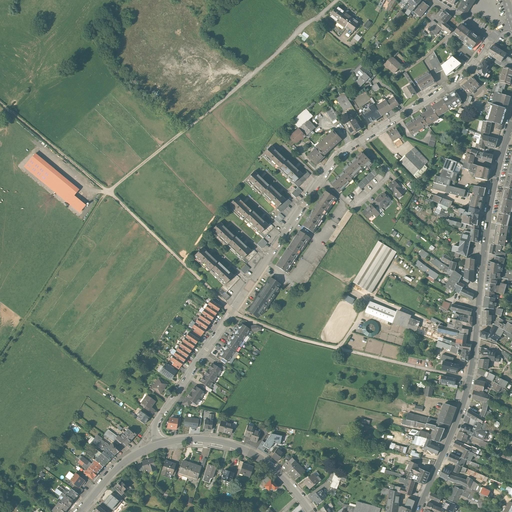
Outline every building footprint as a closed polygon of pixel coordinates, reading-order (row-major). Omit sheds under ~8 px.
[(421,1),(420,0),(410,0),(408,3),(415,9),(417,6),(421,1)] [(464,0),(462,3),(463,4),(470,8),(475,0),(464,0)] [(429,7),(423,3),(419,8),(415,13),(420,17),(429,7)] [(470,8),(463,4),(459,10),(466,15),(468,12),(470,8)] [(330,18),(337,24),(345,13),(338,8),(330,18)] [(337,24),(345,30),(353,19),(345,13),(337,24)] [(451,17),(447,13),(442,19),(440,21),(445,25),(445,24),(451,17)] [(183,16),(172,31),(182,38),(193,23),(183,16)] [(345,30),(352,35),(360,25),(353,19),(345,30)] [(453,30),(445,24),(445,25),(440,21),(437,25),(442,28),(444,30),(450,34),(453,30)] [(442,28),(437,25),(432,31),(434,33),(435,31),(438,33),(440,30),(443,32),(444,30),(442,28)] [(471,32),(461,25),(451,37),(461,44),(463,42),(471,32)] [(303,31),(300,38),(305,41),(309,35),(303,31)] [(481,40),(471,32),(463,42),(467,45),(469,47),(469,46),(473,49),(481,40)] [(159,50),(161,52),(170,42),(168,40),(159,50)] [(212,52),(214,50),(203,42),(197,50),(204,55),(207,49),(212,52)] [(502,51),(493,45),(487,54),(497,60),(502,51)] [(446,47),(436,56),(441,66),(447,63),(448,64),(449,63),(448,62),(452,57),(453,57),(455,54),(446,47)] [(213,65),(222,54),(219,51),(214,57),(212,55),(208,60),(213,65)] [(511,62),(511,60),(505,56),(507,54),(502,51),(497,60),(495,63),(500,66),(504,67),(510,69),(511,63),(511,62)] [(465,55),(461,59),(465,63),(469,58),(465,55)] [(169,57),(151,62),(156,79),(174,75),(169,57)] [(401,66),(392,57),(385,64),(394,73),(401,66)] [(443,70),(437,57),(430,61),(430,62),(430,61),(432,64),(434,63),(436,66),(434,68),(436,73),(436,74),(443,70)] [(448,62),(449,63),(448,64),(447,63),(441,66),(447,77),(454,73),(453,70),(454,69),(456,71),(462,64),(453,57),(452,57),(448,62)] [(490,64),(484,60),(481,65),(480,65),(479,65),(479,66),(479,67),(476,71),(481,75),(481,76),(483,76),(486,78),(490,72),(488,71),(490,68),(489,67),(489,66),(490,64)] [(368,71),(363,67),(361,66),(354,72),(357,74),(359,71),(363,75),(358,81),(359,82),(358,83),(360,88),(361,87),(365,83),(367,84),(370,83),(371,82),(370,82),(370,83),(368,81),(370,78),(372,76),(368,71)] [(511,69),(510,69),(504,67),(500,82),(506,84),(510,85),(511,78),(511,69)] [(377,75),(370,69),(368,71),(372,76),(374,78),(377,75)] [(430,73),(420,79),(420,78),(417,80),(417,81),(416,81),(423,91),(436,83),(430,73)] [(225,78),(227,77),(225,74),(215,80),(218,85),(226,80),(225,78)] [(185,86),(194,77),(192,75),(183,84),(185,86)] [(483,84),(475,75),(472,78),(480,86),(483,84)] [(472,78),(461,87),(464,91),(467,89),(471,93),(475,90),(480,86),(472,78)] [(233,80),(227,84),(226,82),(221,85),(224,90),(234,83),(233,80)] [(500,82),(499,82),(497,87),(494,86),(492,91),(495,92),(495,93),(501,95),(502,94),(503,90),(504,90),(506,84),(500,82)] [(411,85),(404,89),(406,92),(410,98),(409,98),(410,98),(417,94),(416,93),(416,94),(415,92),(415,91),(413,88),(411,85)] [(455,92),(453,93),(450,95),(451,95),(447,97),(444,99),(443,100),(448,109),(452,107),(452,108),(454,107),(456,108),(457,107),(457,105),(458,104),(458,103),(461,101),(460,100),(461,98),(459,96),(458,96),(455,92)] [(511,97),(502,94),(501,95),(495,93),(492,104),(507,109),(511,97)] [(346,96),(338,101),(344,111),(352,106),(346,96)] [(394,98),(387,102),(392,110),(399,105),(394,98)] [(443,100),(432,107),(432,108),(433,109),(438,118),(449,111),(448,109),(443,100)] [(376,107),(382,117),(392,110),(387,102),(386,101),(376,107)] [(507,109),(492,104),(490,108),(487,110),(486,111),(488,115),(486,122),(492,123),(498,124),(502,126),(507,109)] [(374,105),(362,113),(369,125),(374,121),(375,122),(377,122),(377,120),(382,117),(376,107),(374,105)] [(338,118),(331,108),(325,112),(332,122),(338,118)] [(313,117),(306,109),(293,122),(299,129),(306,137),(308,139),(313,134),(311,132),(315,128),(309,120),(313,117)] [(433,109),(421,116),(428,126),(439,119),(438,118),(433,109)] [(428,126),(421,116),(405,126),(412,136),(428,126)] [(355,119),(346,125),(352,135),(361,130),(355,119)] [(491,123),(483,121),(481,133),(489,134),(491,123)] [(299,129),(290,137),(295,143),(298,143),(301,140),(303,140),(306,137),(299,129)] [(396,129),(388,135),(393,142),(399,138),(401,137),(396,129)] [(334,131),(316,147),(317,148),(324,156),(342,139),(334,131)] [(437,137),(431,135),(428,147),(433,149),(437,137)] [(498,140),(482,136),(479,148),(485,150),(486,146),(495,149),(498,140)] [(295,143),(290,137),(285,142),(291,147),(295,143)] [(308,139),(306,137),(303,140),(302,141),(306,146),(311,141),(308,139)] [(403,144),(399,138),(393,142),(393,143),(394,142),(397,147),(396,148),(397,148),(403,144)] [(286,161),(278,153),(276,151),(276,152),(271,146),(262,155),(277,170),(278,169),(286,161)] [(324,156),(317,148),(307,157),(315,166),(325,157),(324,156)] [(428,162),(414,148),(402,160),(396,155),(394,157),(414,176),(428,162)] [(373,164),(363,152),(357,157),(365,166),(368,169),(373,164)] [(493,155),(483,153),(483,154),(482,159),(491,164),(493,155)] [(35,154),(24,167),(79,213),(85,205),(74,196),(79,190),(35,154)] [(470,155),(467,154),(464,162),(473,164),(475,156),(470,155)] [(357,157),(344,170),(345,171),(351,178),(354,176),(362,169),(362,168),(365,166),(357,157)] [(447,159),(443,169),(452,172),(456,162),(450,160),(447,159)] [(294,167),(286,160),(286,161),(278,169),(293,183),(297,179),(301,175),(296,170),(296,169),(294,167)] [(478,166),(473,164),(464,162),(463,168),(469,170),(468,171),(473,173),(476,174),(478,166)] [(490,169),(478,166),(476,174),(475,178),(477,179),(484,180),(487,181),(490,169)] [(447,186),(448,186),(450,180),(455,181),(457,174),(452,172),(443,169),(440,177),(436,176),(434,182),(435,182),(447,186)] [(261,178),(260,177),(259,177),(254,171),(246,180),(261,194),(269,186),(261,179),(261,178)] [(301,175),(297,179),(302,183),(310,175),(305,171),(301,175)] [(344,173),(340,176),(339,176),(336,180),(332,183),(331,184),(339,193),(341,191),(342,191),(350,183),(349,183),(353,180),(351,178),(345,171),(343,172),(344,173)] [(370,174),(358,185),(359,187),(361,189),(374,178),(370,174)] [(297,179),(293,183),(297,187),(302,183),(297,179)] [(398,185),(395,181),(388,187),(398,197),(401,194),(401,195),(405,192),(402,189),(398,185)] [(447,186),(435,182),(433,189),(445,192),(447,186)] [(277,192),(270,185),(269,186),(261,194),(276,208),(278,206),(285,200),(279,194),(277,192)] [(465,192),(465,190),(448,186),(447,186),(445,192),(466,197),(467,196),(468,193),(465,192)] [(485,189),(475,186),(473,192),(472,192),(471,191),(470,190),(469,193),(473,194),(483,197),(485,189)] [(359,187),(354,191),(358,195),(363,191),(361,189),(359,187)] [(298,188),(296,190),(295,190),(291,194),(295,198),(302,191),(298,188)] [(511,189),(506,188),(503,199),(511,201),(511,197),(511,189)] [(336,198),(326,191),(322,198),(320,200),(314,209),(324,216),(336,198)] [(384,194),(376,201),(378,202),(382,207),(383,207),(384,207),(385,207),(387,206),(387,204),(390,200),(384,194)] [(483,197),(473,194),(470,207),(480,211),(483,197)] [(452,202),(435,195),(434,197),(432,196),(430,200),(458,212),(459,209),(451,205),(452,202)] [(242,202),(237,197),(228,205),(243,220),(244,219),(252,211),(244,204),(245,204),(242,202)] [(285,200),(278,206),(283,211),(291,202),(287,198),(285,200)] [(511,200),(511,201),(503,199),(499,213),(510,216),(511,207),(511,200)] [(371,205),(366,210),(362,213),(368,219),(373,215),(375,218),(379,214),(375,210),(371,205)] [(480,211),(470,207),(469,212),(479,216),(480,211)] [(324,216),(314,209),(308,218),(307,220),(303,226),(312,233),(324,216)] [(479,216),(469,212),(469,213),(465,212),(465,210),(460,209),(459,213),(461,214),(463,215),(478,220),(479,216)] [(348,210),(338,225),(343,229),(353,213),(348,210)] [(260,218),(252,211),(244,219),(259,234),(261,232),(267,225),(262,220),(260,218)] [(280,213),(274,219),(279,223),(284,217),(280,213)] [(511,216),(510,216),(499,213),(497,224),(507,226),(509,220),(511,220),(511,216)] [(478,220),(463,215),(462,223),(468,225),(472,226),(472,225),(477,226),(478,220)] [(234,237),(227,229),(225,227),(225,228),(219,222),(211,231),(226,245),(227,245),(234,237)] [(267,225),(261,232),(266,236),(274,227),(270,223),(267,225)] [(507,226),(497,224),(493,244),(501,246),(505,247),(508,227),(507,226)] [(338,225),(328,240),(333,243),(343,229),(338,225)] [(443,232),(448,235),(452,229),(447,225),(443,232)] [(478,231),(471,230),(471,232),(470,236),(469,242),(470,242),(477,243),(478,238),(478,231)] [(309,238),(299,231),(295,238),(294,238),(293,240),(287,249),(297,255),(309,238)] [(463,234),(462,234),(459,247),(453,245),(451,251),(455,252),(458,253),(460,254),(466,257),(470,242),(469,242),(470,236),(463,234)] [(243,243),(235,236),(234,237),(227,245),(242,259),(244,257),(250,251),(245,245),(243,243)] [(267,243),(262,238),(257,244),(261,248),(267,243)] [(378,241),(353,283),(371,294),(396,252),(378,241)] [(492,244),(491,244),(489,254),(496,255),(498,251),(498,250),(500,250),(501,246),(493,244),(492,244)] [(324,246),(311,265),(316,268),(329,249),(324,246)] [(207,254),(202,248),(193,257),(201,264),(209,255),(210,255),(208,253),(207,254)] [(250,251),(244,257),(248,262),(257,253),(252,249),(250,251)] [(297,255),(287,249),(281,257),(279,259),(280,260),(275,266),(285,273),(297,255)] [(429,254),(422,249),(419,254),(425,259),(429,254)] [(217,262),(209,255),(201,264),(209,271),(210,270),(217,262)] [(456,264),(451,262),(452,260),(446,255),(442,260),(450,265),(449,268),(449,270),(454,272),(456,264)] [(503,258),(495,256),(494,263),(503,266),(504,259),(503,258)] [(432,263),(452,276),(454,272),(449,270),(449,268),(434,258),(432,263)] [(421,270),(425,265),(419,259),(415,265),(421,270)] [(475,260),(466,260),(465,267),(464,266),(464,270),(465,270),(474,271),(475,260)] [(226,269),(218,262),(217,262),(210,270),(225,285),(227,283),(231,278),(233,276),(227,271),(227,270),(226,269)] [(494,263),(488,262),(486,283),(495,284),(496,284),(497,279),(500,279),(500,278),(501,272),(502,272),(502,267),(503,266),(494,263)] [(245,264),(240,270),(244,274),(250,268),(245,264)] [(311,265),(299,284),(304,287),(316,268),(311,265)] [(427,274),(430,269),(425,265),(421,270),(427,274)] [(511,272),(502,267),(502,272),(501,272),(500,278),(508,279),(508,282),(511,282),(511,272)] [(439,274),(430,269),(427,274),(425,276),(434,283),(439,274)] [(474,271),(465,270),(464,279),(473,283),(474,271)] [(461,277),(454,272),(452,276),(460,280),(461,277)] [(239,278),(235,274),(233,276),(231,278),(235,283),(239,278)] [(235,283),(231,278),(227,283),(231,287),(235,283)] [(279,285),(270,279),(265,285),(263,287),(264,287),(258,296),(268,302),(279,285)] [(458,283),(450,279),(447,284),(445,283),(443,285),(446,287),(454,292),(454,291),(460,294),(462,290),(463,290),(465,286),(458,283)] [(231,287),(227,283),(225,285),(222,287),(227,291),(231,287)] [(495,284),(486,283),(485,291),(494,292),(495,284)] [(463,290),(462,290),(460,294),(472,300),(474,295),(463,290)] [(229,297),(225,293),(221,297),(225,301),(229,297)] [(345,295),(341,301),(351,305),(354,298),(345,295)] [(258,296),(254,303),(253,302),(252,304),(252,305),(248,311),(257,318),(262,311),(263,312),(267,307),(265,306),(268,302),(258,296)] [(494,299),(485,297),(484,309),(494,310),(495,302),(496,302),(498,303),(498,300),(494,299)] [(211,301),(210,300),(207,305),(217,312),(221,307),(216,304),(211,301)] [(452,304),(444,301),(442,306),(441,306),(439,309),(448,313),(448,311),(450,311),(452,304)] [(375,307),(368,304),(365,312),(371,314),(375,307)] [(217,312),(207,305),(204,309),(214,316),(217,312)] [(472,310),(452,305),(451,310),(461,313),(471,315),(472,310)] [(384,310),(375,307),(371,314),(381,318),(384,310)] [(214,316),(204,309),(201,314),(211,321),(214,316)] [(412,315),(398,309),(396,314),(392,323),(407,328),(411,319),(412,315)] [(396,314),(384,310),(381,318),(392,323),(396,314)] [(211,321),(201,314),(198,318),(208,325),(211,321)] [(208,325),(198,318),(195,323),(205,330),(208,325)] [(463,322),(457,321),(454,320),(453,324),(462,326),(462,325),(467,326),(467,319),(464,318),(463,322)] [(420,323),(411,319),(407,328),(416,332),(418,328),(420,323)] [(362,335),(377,337),(379,322),(365,320),(362,335)] [(506,326),(502,323),(501,324),(499,328),(503,330),(511,334),(511,332),(511,325),(507,322),(506,326)] [(205,330),(195,323),(191,328),(194,330),(202,335),(205,330)] [(462,326),(453,324),(449,323),(448,328),(462,331),(462,334),(467,335),(468,335),(468,330),(461,329),(462,326)] [(244,326),(241,324),(239,327),(237,326),(235,328),(246,335),(250,330),(244,326)] [(448,328),(446,328),(439,325),(438,332),(457,336),(457,340),(466,341),(467,335),(462,334),(462,331),(448,328)] [(499,328),(494,325),(493,327),(489,334),(487,337),(497,342),(499,338),(495,336),(499,328)] [(246,335),(235,328),(234,330),(236,332),(234,335),(242,340),(246,335)] [(436,335),(418,328),(416,332),(429,337),(438,341),(449,345),(450,342),(451,342),(451,341),(443,338),(443,337),(436,335)] [(495,336),(499,338),(502,333),(503,330),(499,328),(495,336)] [(503,330),(502,333),(511,339),(511,338),(511,334),(503,330)] [(489,334),(481,331),(480,337),(486,340),(487,337),(489,334)] [(191,335),(188,333),(185,338),(195,345),(198,340),(191,335)] [(242,340),(234,335),(232,338),(230,337),(228,339),(238,346),(242,340)] [(195,345),(185,338),(182,342),(192,349),(195,345)] [(238,346),(228,339),(227,341),(229,342),(226,346),(235,351),(238,346)] [(466,341),(457,340),(456,344),(455,344),(451,342),(450,342),(449,345),(452,346),(458,349),(459,349),(463,350),(470,350),(470,351),(471,345),(465,344),(466,341)] [(449,345),(438,341),(436,347),(442,349),(443,347),(450,350),(457,352),(458,349),(452,346),(449,345)] [(192,349),(182,342),(179,347),(189,353),(192,349)] [(235,351),(226,346),(224,349),(223,347),(221,350),(231,357),(235,351)] [(189,353),(179,347),(176,351),(186,358),(189,353)] [(221,350),(219,352),(221,353),(219,356),(222,358),(228,362),(231,357),(221,350)] [(470,350),(463,350),(462,354),(461,354),(461,360),(462,361),(464,362),(465,360),(468,362),(470,350)] [(186,358),(176,351),(173,355),(183,362),(186,358)] [(483,351),(479,351),(479,360),(488,360),(488,351),(483,351)] [(489,352),(488,351),(488,360),(489,360),(489,361),(494,362),(498,363),(499,357),(495,356),(495,353),(489,352)] [(183,362),(173,355),(170,360),(173,363),(180,367),(183,362)] [(454,358),(442,355),(441,361),(445,362),(453,363),(454,358)] [(488,360),(479,360),(478,367),(488,370),(489,361),(489,360),(488,360)] [(453,363),(445,362),(443,370),(450,372),(449,372),(457,374),(459,365),(453,363)] [(175,371),(165,364),(159,372),(170,380),(175,371)] [(217,367),(212,364),(208,370),(217,376),(221,370),(222,370),(217,367)] [(217,376),(208,370),(204,376),(213,382),(217,376)] [(495,376),(486,371),(484,377),(493,381),(493,380),(495,376)] [(213,382),(204,376),(200,382),(204,385),(209,389),(213,382)] [(456,379),(442,377),(441,382),(449,384),(455,385),(456,379)] [(495,381),(494,383),(504,388),(507,382),(497,377),(495,381)] [(166,385),(158,379),(152,388),(160,394),(166,385)] [(485,383),(475,381),(474,389),(483,391),(485,383)] [(504,388),(494,383),(491,389),(498,393),(501,394),(504,388)] [(433,388),(426,386),(424,396),(431,397),(433,388)] [(199,390),(195,387),(191,393),(200,399),(204,393),(199,390)] [(498,393),(491,389),(488,394),(494,398),(498,393)] [(483,393),(474,390),(472,399),(474,400),(474,401),(476,402),(476,400),(481,401),(483,393)] [(200,399),(191,393),(187,399),(191,401),(196,405),(200,399)] [(490,397),(484,394),(483,393),(481,401),(484,402),(488,403),(490,397)] [(155,401),(146,396),(144,399),(145,400),(142,404),(141,403),(145,407),(144,408),(152,413),(154,410),(150,407),(155,401)] [(456,408),(450,406),(450,405),(443,403),(440,412),(439,416),(452,421),(456,408)] [(477,415),(472,412),(472,411),(469,409),(466,415),(473,420),(477,422),(482,425),(484,423),(485,421),(480,418),(481,416),(480,415),(479,417),(477,415)] [(149,418),(141,412),(140,411),(138,414),(139,414),(136,419),(144,424),(149,418)] [(439,416),(437,420),(429,418),(408,413),(407,420),(417,423),(426,425),(427,424),(436,426),(436,427),(445,429),(446,426),(449,427),(452,421),(439,416)] [(473,420),(466,415),(463,422),(470,425),(473,420)] [(177,419),(170,418),(169,422),(168,422),(167,428),(176,429),(176,427),(177,419)] [(198,420),(185,418),(183,426),(197,428),(197,426),(198,420)] [(417,423),(407,420),(403,419),(402,425),(416,428),(416,426),(417,423)] [(207,420),(204,420),(203,429),(211,430),(212,421),(207,420)] [(233,425),(222,422),(221,425),(219,431),(231,434),(232,428),(233,425)] [(482,425),(477,422),(472,430),(462,425),(460,431),(468,434),(473,437),(483,441),(487,432),(480,429),(482,425)] [(445,429),(436,427),(436,426),(427,424),(426,425),(426,427),(433,430),(431,435),(441,438),(445,429)] [(253,430),(254,428),(247,426),(243,436),(250,438),(253,430)] [(270,430),(264,426),(261,432),(266,435),(270,430)] [(131,432),(128,429),(127,430),(126,429),(125,430),(126,431),(123,434),(130,440),(136,435),(132,431),(131,432)] [(117,437),(108,430),(104,435),(117,445),(120,442),(116,438),(117,437)] [(256,443),(260,432),(253,430),(250,438),(249,440),(256,443)] [(441,438),(431,435),(429,435),(429,434),(421,431),(419,437),(423,438),(427,439),(431,441),(431,440),(434,441),(439,443),(441,438)] [(468,434),(460,431),(456,439),(466,443),(468,438),(472,440),(473,437),(468,434)] [(130,440),(123,434),(120,437),(118,436),(117,437),(116,438),(120,442),(124,447),(130,441),(130,440)] [(266,448),(269,450),(273,443),(280,444),(281,436),(271,434),(265,443),(263,446),(266,448)] [(108,445),(101,440),(100,441),(96,438),(95,440),(99,442),(107,448),(108,447),(108,445)] [(423,438),(421,444),(425,446),(425,448),(428,449),(430,446),(432,442),(433,442),(434,441),(431,440),(431,441),(427,439),(423,438)] [(265,443),(262,441),(257,449),(266,454),(266,453),(263,451),(266,448),(263,446),(265,443)] [(471,449),(455,441),(453,446),(464,451),(465,450),(470,452),(474,454),(475,455),(477,450),(472,448),(471,449)] [(114,455),(107,448),(99,442),(97,446),(102,450),(103,448),(105,450),(102,454),(109,461),(114,455)] [(119,450),(112,443),(108,447),(107,448),(114,455),(117,453),(119,450)] [(405,453),(407,447),(396,444),(394,450),(405,453)] [(425,446),(421,444),(419,449),(422,450),(427,453),(427,452),(428,449),(425,448),(425,446)] [(441,449),(430,446),(428,449),(427,452),(439,455),(441,449)] [(279,452),(276,450),(277,449),(276,449),(273,454),(271,457),(277,462),(283,453),(280,451),(279,452)] [(470,452),(465,450),(464,451),(461,458),(466,460),(470,462),(474,454),(470,452)] [(102,454),(100,453),(98,455),(99,456),(95,461),(102,467),(109,461),(102,454)] [(460,458),(450,454),(448,460),(457,464),(461,466),(462,467),(466,460),(461,458),(460,458)] [(93,459),(87,455),(85,458),(82,455),(77,462),(86,469),(93,459)] [(290,457),(282,465),(289,472),(297,464),(290,457)] [(153,459),(142,462),(142,464),(144,470),(150,468),(151,472),(156,470),(153,459)] [(102,467),(95,461),(94,460),(92,462),(93,463),(89,467),(97,474),(102,467)] [(175,464),(165,461),(162,472),(161,475),(167,476),(168,474),(172,475),(174,469),(175,464)] [(186,462),(183,461),(178,474),(187,477),(191,466),(186,464),(186,462)] [(418,465),(411,462),(407,471),(409,472),(409,471),(414,474),(418,465)] [(208,464),(202,481),(209,483),(215,466),(208,464)] [(253,467),(242,464),(240,470),(239,474),(249,477),(253,467)] [(305,472),(298,464),(297,464),(289,472),(292,475),(292,474),(296,478),(299,475),(300,477),(305,472)] [(196,467),(191,466),(187,477),(196,480),(200,467),(197,466),(196,467)] [(97,474),(89,467),(87,470),(86,470),(83,473),(86,475),(85,475),(86,476),(87,476),(92,480),(97,474)] [(491,479),(475,472),(474,474),(473,474),(474,472),(464,467),(462,471),(460,470),(459,471),(489,484),(491,479)] [(451,471),(443,468),(440,477),(447,480),(449,475),(451,471)] [(430,473),(420,469),(417,475),(414,482),(415,482),(425,485),(430,473)] [(233,473),(225,471),(221,482),(225,483),(226,482),(230,483),(233,473)] [(414,474),(409,471),(409,472),(406,479),(409,480),(414,482),(417,475),(414,474)] [(331,472),(328,480),(332,481),(328,492),(335,494),(340,479),(345,481),(346,477),(331,472)] [(79,476),(75,473),(70,481),(73,483),(73,484),(74,485),(78,488),(78,487),(79,488),(79,487),(81,485),(83,486),(86,482),(84,481),(84,480),(79,476)] [(314,474),(304,482),(310,489),(321,480),(318,476),(316,478),(314,474)] [(462,479),(456,477),(449,475),(447,480),(453,482),(457,483),(460,484),(469,489),(478,493),(487,497),(490,492),(479,487),(479,486),(472,482),(473,480),(468,477),(466,480),(462,479)] [(277,487),(266,476),(261,480),(263,482),(259,486),(261,489),(264,486),(267,490),(274,490),(277,487)] [(414,482),(409,480),(408,482),(404,481),(403,486),(407,487),(413,489),(415,482),(414,482)] [(127,488),(120,481),(115,486),(115,487),(114,488),(118,493),(121,495),(122,495),(124,493),(123,492),(127,488)] [(469,489),(460,484),(457,483),(455,487),(464,491),(476,496),(478,493),(469,489)] [(78,487),(78,488),(74,485),(71,489),(78,494),(79,495),(83,490),(79,487),(79,488),(78,487)] [(511,487),(506,485),(503,493),(511,497),(511,487)] [(67,493),(59,486),(58,488),(55,486),(54,487),(55,488),(57,489),(65,495),(67,493)] [(413,489),(407,487),(406,490),(401,488),(400,492),(400,493),(405,494),(411,496),(413,489)] [(455,487),(450,497),(446,496),(445,498),(458,504),(464,491),(455,487)] [(65,495),(57,489),(55,488),(54,489),(56,491),(55,491),(60,495),(61,494),(64,497),(65,495)] [(71,489),(70,489),(67,493),(65,495),(73,501),(76,497),(78,495),(78,494),(71,489)] [(321,489),(311,497),(318,504),(326,498),(322,493),(323,492),(321,489)] [(393,491),(390,490),(388,505),(398,508),(400,493),(400,492),(393,491)] [(442,498),(431,493),(429,498),(439,503),(442,498)] [(113,497),(110,494),(103,503),(113,511),(121,503),(120,503),(113,497)] [(122,500),(116,495),(115,494),(113,497),(120,503),(122,500)] [(73,501),(65,495),(64,497),(60,502),(68,508),(73,501)] [(404,507),(402,507),(399,511),(410,511),(411,510),(415,501),(408,498),(404,507)] [(453,511),(457,505),(447,500),(442,510),(444,510),(448,511),(453,511)] [(60,502),(59,501),(51,511),(52,511),(64,511),(68,508),(60,502)] [(376,507),(357,501),(355,507),(372,511),(373,511),(376,507)] [(330,503),(321,509),(322,511),(332,511),(334,511),(332,508),(333,507),(330,503)] [(429,503),(426,510),(431,511),(436,511),(438,508),(433,506),(433,505),(429,503)]
